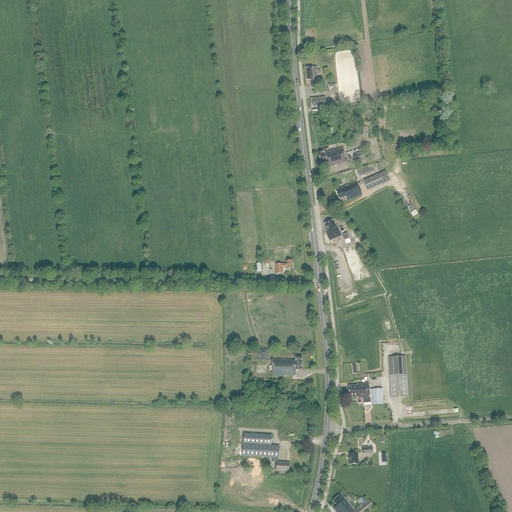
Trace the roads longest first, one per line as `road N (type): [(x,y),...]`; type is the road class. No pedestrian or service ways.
road 1 (unclassified): [(0,279),(319,281)]
road 2 (primary): [(319,281),(290,0)]
road 3 (unclassified): [(326,429),(511,417)]
road 4 (primary): [(326,429),(319,281)]
